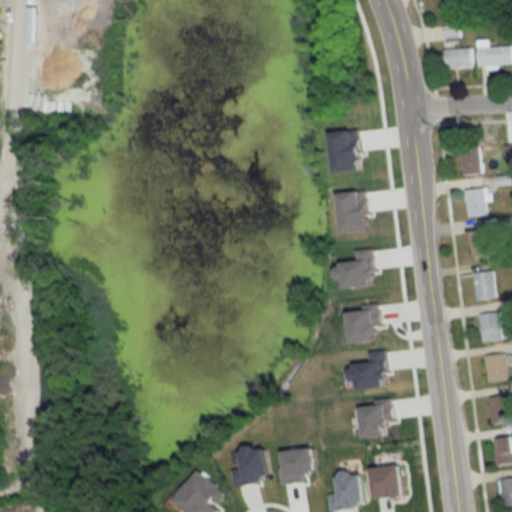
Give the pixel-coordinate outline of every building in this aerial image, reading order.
[(455,48),(455,41),(446,42),(446,68),(473,68),(473,48),(455,48)] [(511,46),(490,47),(490,41),(479,41),(479,65),(511,65),(511,46)] [(462,148),(463,175),(482,174),(481,147),(462,148)] [(493,201),(491,188),(467,190),(469,217),(488,215),(487,201),(493,201)] [(502,230),(511,229),(511,217),(502,218),(502,230)] [(493,256),(490,230),(471,232),(474,259),(493,256)] [(477,300),(497,298),(495,272),(476,273),(477,300)] [(503,339),(501,313),(482,314),(484,340),(503,339)] [(508,381),(506,353),(487,355),(490,382),(508,381)] [(493,424),(511,422),(511,414),(511,408),(511,407),(511,394),(491,397),(493,424)] [(511,437),(496,438),(498,466),(511,464),(511,437)] [(511,477),(500,479),(503,506),(511,505),(511,477)]
